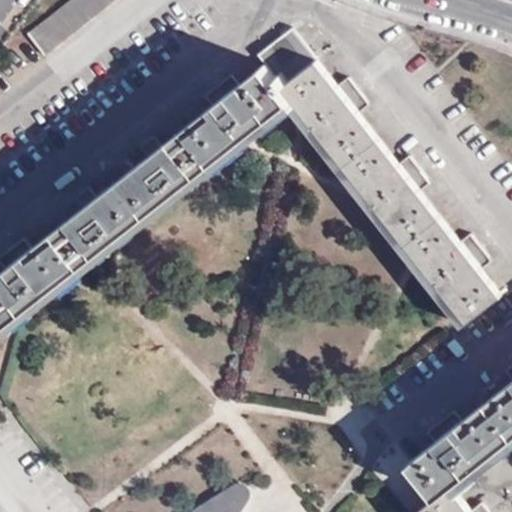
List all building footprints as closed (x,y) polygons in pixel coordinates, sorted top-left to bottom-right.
[(114,0),(69,0),(31,30),(50,50),(114,0)] [(466,310),(505,280),(484,253),(492,248),(476,228),(469,233),(422,175),(430,170),(412,148),(404,154),(362,101),(370,94),(352,71),(344,76),(300,17),(261,45),(269,54),(242,75),(235,67),(211,85),(218,93),(165,134),(159,127),(141,140),(148,148),(97,189),(89,182),(74,194),(80,202),(28,241),(22,233),(0,249),(0,302),(7,311),(296,89),(466,310)] [(426,483),(445,468),(511,418),(511,348),(497,359),(506,370),(454,408),(444,399),(417,419),(426,430),(401,447),(426,483)] [(464,495),(445,468),(426,483),(409,497),(420,511),(478,511),(485,506),(473,489),(464,495)] [(237,473),(180,511),(236,511),(250,487),(237,473)]
